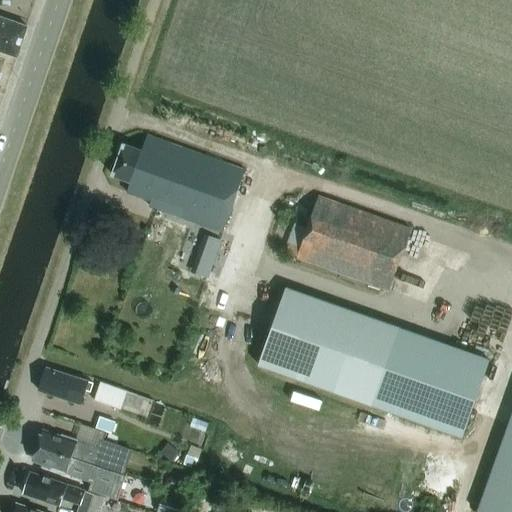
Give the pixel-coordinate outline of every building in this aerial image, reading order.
[(0,19),(0,53),(17,59),(27,28),(0,19)] [(127,194),(151,202),(149,207),(223,235),(239,190),(245,172),(146,137),(141,152),(123,145),(122,148),(123,149),(113,174),(112,177),(130,184),(127,194)] [(409,230),(317,197),(295,258),(387,291),(409,230)] [(205,237),(199,252),(215,257),(220,242),(205,237)] [(285,288),(257,367),(371,407),(399,328),(285,288)] [(80,406),(85,391),(89,393),(92,385),(87,384),(46,370),(38,391),(80,406)] [(100,384),(94,402),(120,411),(120,410),(126,393),(100,384)] [(511,511),(511,416),(478,511),(511,511)] [(115,423),(98,417),(94,430),(111,436),(115,423)] [(205,433),(208,425),(193,420),(190,428),(205,433)] [(39,438),(36,446),(111,471),(119,447),(100,441),(97,449),(79,443),(79,442),(63,437),(62,440),(42,433),(40,439),(39,438)] [(106,486),(111,471),(36,446),(33,455),(35,456),(33,461),(52,468),(50,472),(67,478),(67,476),(81,481),(81,479),(85,481),(82,490),(102,497),(102,496),(111,499),(114,489),(106,486)] [(199,450),(189,447),(182,465),(193,469),(199,450)] [(170,448),(164,456),(173,463),(179,455),(170,448)] [(99,511),(104,498),(67,487),(29,474),(28,477),(26,478),(23,486),(25,488),(22,495),(61,508),(63,500),(79,506),(76,511),(99,511)] [(179,511),(182,503),(161,497),(156,511),(179,511)]
